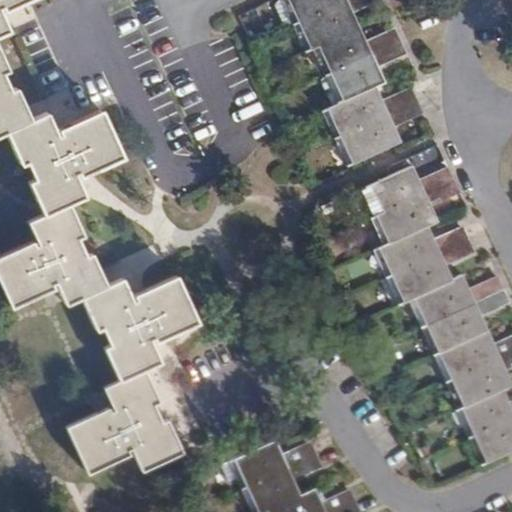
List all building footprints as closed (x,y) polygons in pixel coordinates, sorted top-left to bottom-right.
[(0,0),(0,33),(10,29),(0,6),(5,4),(7,8),(25,0),(0,0)] [(297,21),(341,0),(273,0),(272,1),(283,27),(297,21)] [(317,44),(358,25),(352,11),(376,0),(341,0),(297,21),(309,47),(317,44)] [(317,44),(330,71),(400,39),(394,25),(365,39),(358,25),(317,44)] [(330,71),(342,99),(375,84),(383,80),(377,66),(406,52),(400,39),(330,71)] [(0,134),(7,131),(33,120),(28,109),(18,87),(13,90),(4,71),(11,68),(0,44),(0,134)] [(325,107),(338,135),(417,99),(411,85),(381,99),(375,84),(342,99),(325,107)] [(338,135),(351,163),(400,140),(393,126),(423,113),(417,99),(338,135)] [(81,170),(83,174),(89,171),(124,155),(103,110),(62,128),(64,132),(60,134),(50,112),(33,120),(7,131),(21,163),(28,160),(37,178),(30,181),(41,207),(45,214),(71,202),(87,195),(85,191),(77,172),(81,170)] [(411,165),(370,184),(383,213),(454,180),(447,167),(418,181),(411,165)] [(460,194),(454,180),(383,213),(375,216),(388,244),(427,226),(437,221),(430,208),(460,194)] [(80,239),(86,236),(71,202),(45,214),(28,222),(36,240),(0,255),(0,280),(11,305),(56,285),(65,304),(82,296),(108,285),(97,260),(93,252),(88,255),(80,239)] [(434,240),(427,226),(388,244),(378,248),(391,276),(469,240),(463,227),(434,240)] [(469,240),(391,276),(403,304),(414,299),(453,281),(447,266),(475,253),(469,240)] [(156,336),(158,340),(199,321),(178,274),(145,289),(136,293),(138,297),(134,299),(124,277),(108,285),(82,296),(96,329),(103,326),(111,344),(105,347),(119,379),(145,368),(162,360),(153,338),(156,336)] [(453,281),(414,299),(426,325),(504,289),(499,277),(470,290),(463,276),(453,281)] [(504,289),(426,325),(439,353),(488,330),(482,316),(511,303),(504,289)] [(488,330),(439,353),(452,380),(511,352),(511,336),(495,344),(488,330)] [(511,352),(452,380),(465,408),(504,390),(511,386),(511,380),(507,371),(511,368),(511,352)] [(142,471),(184,451),(170,419),(163,422),(154,403),(160,400),(151,381),(145,368),(119,379),(104,386),(108,395),(113,406),(103,410),(66,427),(88,473),(134,453),(142,471)] [(511,403),(510,404),(504,390),(465,408),(461,410),(473,437),(511,419),(511,403)] [(511,419),(473,437),(486,465),(511,453),(511,419)] [(310,441),(281,453),(275,440),(233,458),(246,486),(316,455),(310,441)] [(316,455),(246,486),(257,511),(262,511),(265,511),(300,495),(293,480),(322,468),(316,455)] [(300,495),(265,511),(333,511),(356,502),(350,489),(320,502),(314,489),(300,495)] [(360,511),(356,502),(333,511),(360,511)]
